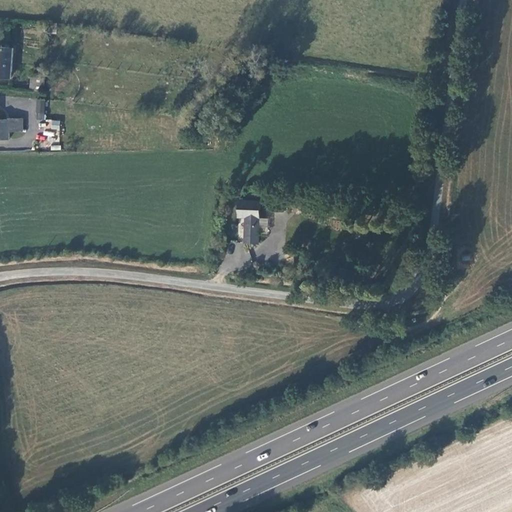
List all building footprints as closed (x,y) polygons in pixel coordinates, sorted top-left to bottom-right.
[(61,32),(63,23),(56,22),(54,30),(61,32)] [(0,49),(0,79),(10,80),(12,50),(0,49)] [(43,90),(44,77),(31,76),(30,89),(43,90)] [(44,119),(44,99),(36,99),(36,119),(44,119)] [(0,139),(8,140),(8,132),(22,132),(23,120),(9,119),(8,122),(0,121),(0,139)] [(59,129),(59,120),(49,120),(49,129),(59,129)] [(255,205),(247,204),(244,240),(260,241),(261,221),(271,221),(272,206),(262,205),(262,202),(256,201),(255,205)]
